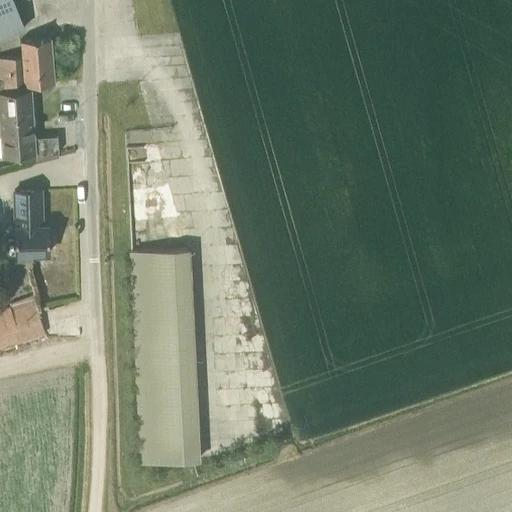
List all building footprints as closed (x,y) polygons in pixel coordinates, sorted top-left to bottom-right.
[(0,0),(0,36),(24,27),(13,0),(0,0)] [(0,87),(31,86),(30,83),(54,82),(50,37),(21,40),(22,55),(0,56),(0,87)] [(0,117),(33,114),(31,86),(0,87),(0,117)] [(35,153),(33,114),(0,117),(0,134),(2,155),(35,153)] [(14,225),(15,256),(32,256),(32,253),(48,252),(48,224),(41,225),(40,189),(14,189),(15,225),(14,225)] [(186,248),(131,250),(141,462),(197,459),(186,248)] [(0,345),(44,331),(32,295),(0,305),(0,345)]
